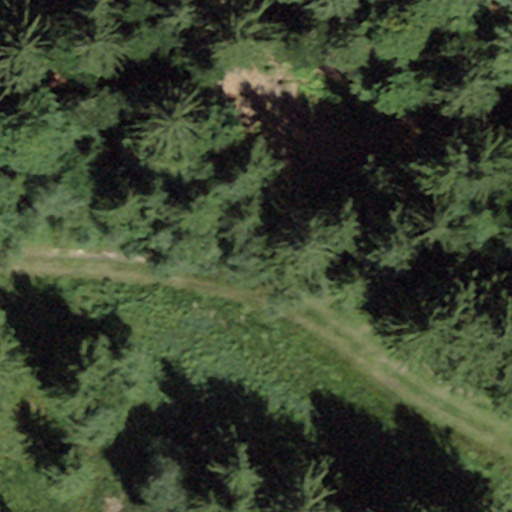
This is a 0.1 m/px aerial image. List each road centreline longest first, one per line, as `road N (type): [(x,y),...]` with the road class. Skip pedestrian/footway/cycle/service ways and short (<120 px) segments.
road 1 (track): [(511,447),(389,386),(269,287)]
road 2 (track): [(269,287),(193,270),(0,256)]
